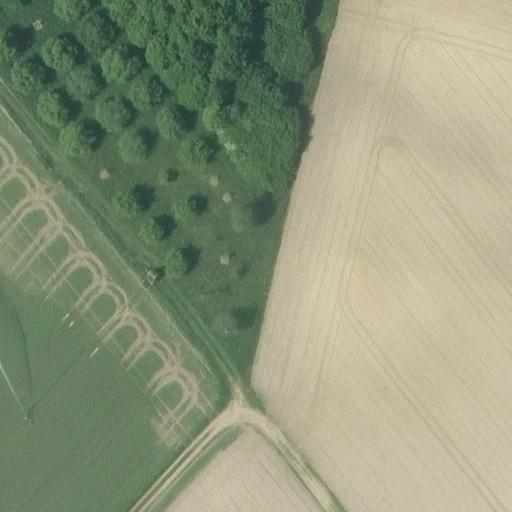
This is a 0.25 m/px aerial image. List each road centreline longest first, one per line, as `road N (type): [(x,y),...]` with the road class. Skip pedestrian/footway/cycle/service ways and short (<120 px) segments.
road 1 (track): [(0,95),(327,511)]
road 2 (track): [(236,395),(133,511)]
